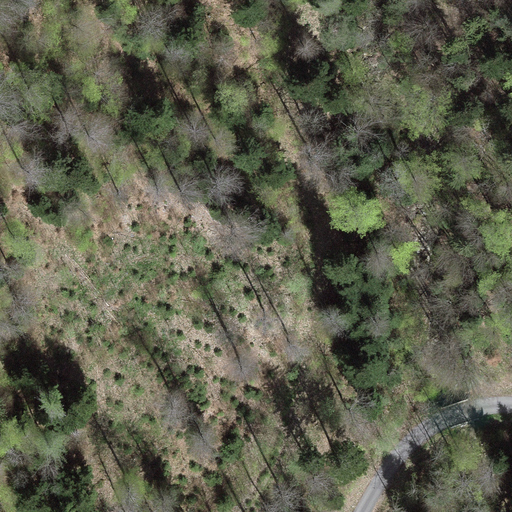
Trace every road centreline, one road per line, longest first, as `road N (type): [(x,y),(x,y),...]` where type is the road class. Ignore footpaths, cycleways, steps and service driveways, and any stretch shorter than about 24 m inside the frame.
road 1 (track): [(243,511),(284,419),(313,255),(306,188),(286,125),(283,54),(294,0)]
road 2 (unclassified): [(511,403),(436,419),(400,446),(365,511)]
